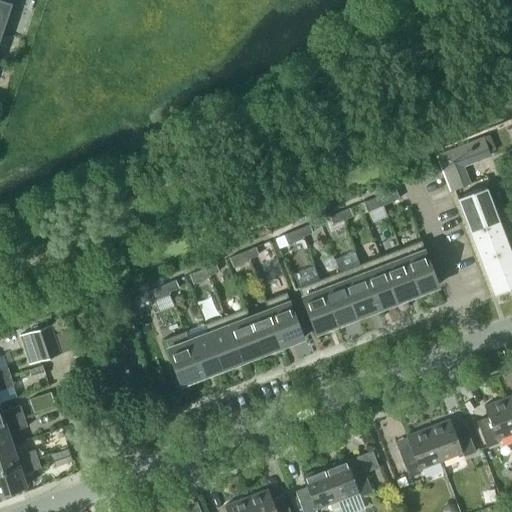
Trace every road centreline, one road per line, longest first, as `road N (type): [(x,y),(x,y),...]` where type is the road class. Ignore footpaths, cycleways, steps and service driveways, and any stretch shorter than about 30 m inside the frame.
road 1 (residential): [(90,490),(511,328)]
road 2 (residential): [(90,490),(50,367)]
